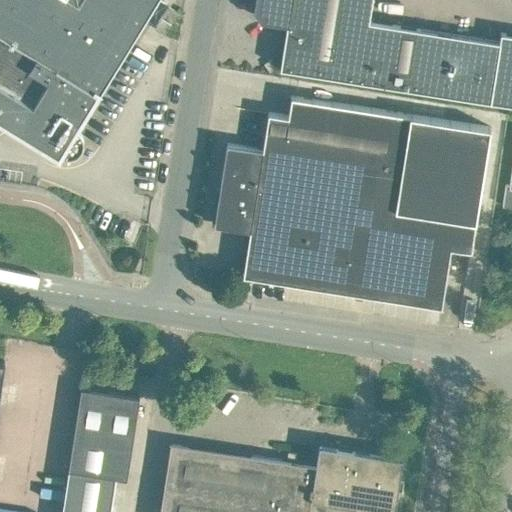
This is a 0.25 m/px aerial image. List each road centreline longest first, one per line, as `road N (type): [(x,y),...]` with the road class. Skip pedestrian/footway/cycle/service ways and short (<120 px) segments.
road 1 (unclassified): [(162,309),(208,0)]
road 2 (unclassified): [(461,357),(162,309)]
road 3 (unclassified): [(162,309),(0,285)]
road 4 (unclassified): [(461,357),(437,511)]
